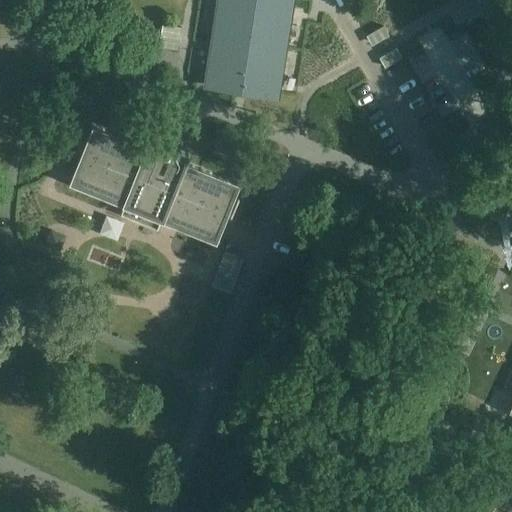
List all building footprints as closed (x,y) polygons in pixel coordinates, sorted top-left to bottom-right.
[(291,18),(294,0),(293,0),(221,0),(206,83),(276,96),(288,33),(288,32),(291,18)] [(216,242),(240,184),(187,163),(190,153),(152,139),(148,148),(92,124),(69,183),(123,205),(120,214),(158,230),(162,221),(216,242)] [(71,145),(62,141),(54,162),(63,166),(71,145)] [(225,251),(212,286),(230,293),(243,258),(225,251)] [(478,317),(457,308),(441,342),(461,352),(478,317)] [(511,511),(511,403),(508,412),(511,413),(511,463),(490,510),(467,500),(462,511),(511,511)]
